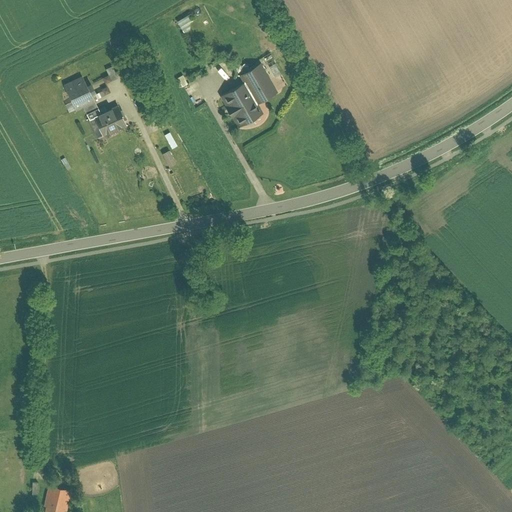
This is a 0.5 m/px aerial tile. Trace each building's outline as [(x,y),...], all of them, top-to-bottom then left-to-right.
[(192,26),(189,21),(195,19),(192,12),(179,19),(185,30),(192,26)] [(244,84),(221,96),(238,127),(264,113),(259,103),(278,93),(261,63),(239,76),(244,84)] [(105,70),(108,75),(111,81),(118,78),(112,67),(105,70)] [(83,76),(65,85),(72,99),(62,104),(68,117),(84,109),(99,138),(127,124),(118,106),(108,111),(105,107),(100,109),(96,100),(110,92),(108,89),(94,96),(91,91),(111,81),(108,75),(88,85),(83,76)] [(183,75),(177,79),(181,87),(188,83),(183,75)] [(173,131),(165,135),(170,145),(178,140),(173,131)] [(171,151),(163,154),(169,168),(177,164),(171,151)] [(64,511),(70,490),(49,485),(42,511),(64,511)]
